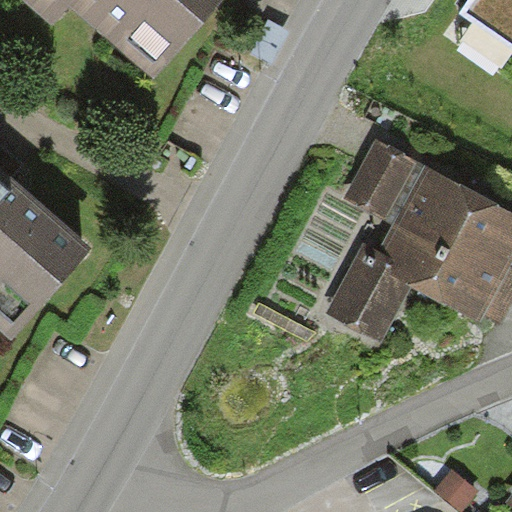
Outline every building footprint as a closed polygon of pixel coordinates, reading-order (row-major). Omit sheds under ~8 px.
[(17,0),(50,30),(70,8),(149,82),(225,1),(223,0),(17,0)] [(511,51),(511,0),(473,0),(461,17),(511,51)] [(0,332),(9,340),(88,253),(8,181),(27,160),(0,135),(0,332)] [(378,143),(348,202),(396,227),(426,168),(378,143)] [(511,214),(464,188),(426,168),(396,227),(379,255),(364,246),(326,316),(381,345),(409,293),(481,331),(485,322),(500,330),(511,308),(511,270),(511,271),(511,270),(511,214)] [(453,471),(437,492),(462,511),(464,511),(481,491),(453,471)]
